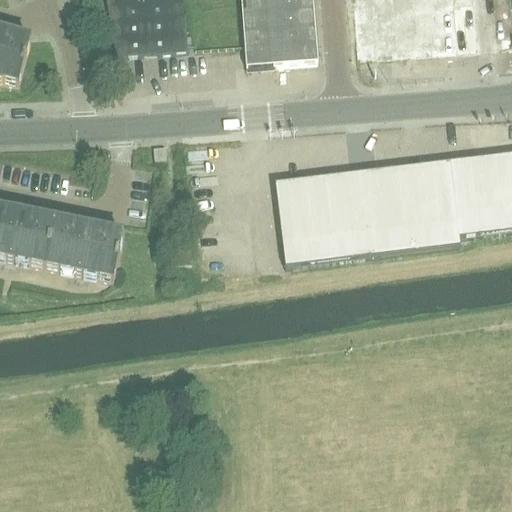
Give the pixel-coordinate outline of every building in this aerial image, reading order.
[(183,0),(105,0),(116,62),(188,57),(183,0)] [(311,0),(240,0),(246,73),(247,73),(247,69),(273,67),(273,71),(317,68),(311,0)] [(412,0),(352,0),(356,63),(417,59),(412,0)] [(452,0),(412,0),(417,59),(456,56),(452,0)] [(511,0),(452,0),(456,56),(511,52),(511,0)] [(0,86),(18,92),(28,56),(30,46),(0,37),(0,86)] [(154,165),(166,164),(165,152),(153,153),(154,165)] [(511,160),(275,190),(285,273),(460,252),(459,244),(511,237),(511,160)] [(0,264),(44,274),(53,227),(0,216),(0,264)] [(121,241),(53,227),(44,274),(112,287),(121,241)] [(190,246),(172,247),(169,247),(171,272),(191,270),(190,246)]
